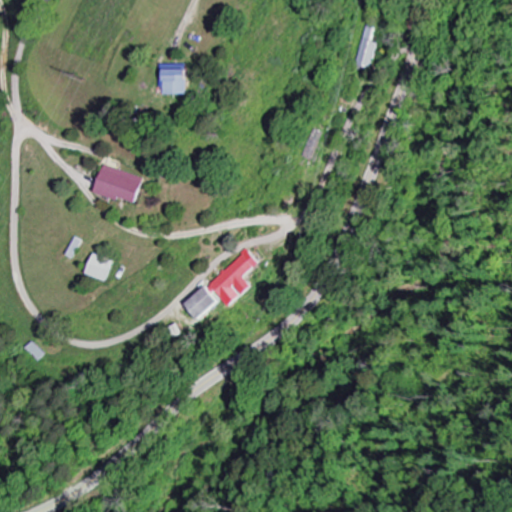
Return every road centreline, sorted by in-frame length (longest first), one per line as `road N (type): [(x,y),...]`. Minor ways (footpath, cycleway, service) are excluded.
road 1 (residential): [(414,36),(366,94),(303,215),(228,253),(146,326),(115,340),(75,342),(55,332),(26,295),(17,228),(24,139),(37,130),(45,135),(108,216),(139,234),(181,237),(293,218)]
road 2 (tertiary): [(39,511),(112,467),(190,396),(286,330),(328,282),(369,184),(421,0)]
